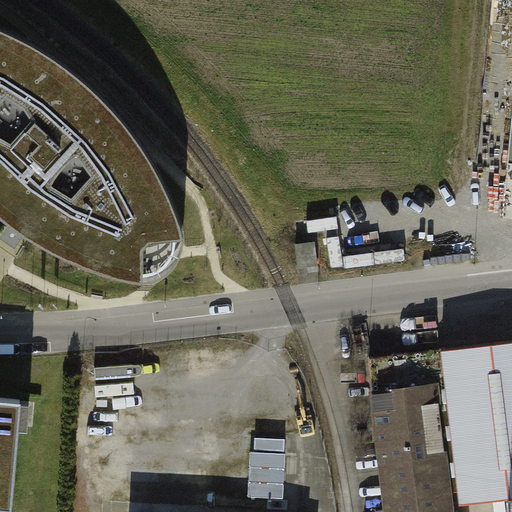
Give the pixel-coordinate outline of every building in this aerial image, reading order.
[(0,209),(2,211),(32,228),(67,250),(112,268),(149,273),(164,270),(179,265),(189,247),(190,216),(168,169),(140,127),(107,85),(63,46),(0,15),(0,209)] [(375,391),(372,391),(386,511),(459,511),(459,507),(511,501),(511,341),(371,359),(375,391)] [(19,511),(28,405),(0,402),(0,511),(19,511)] [(287,454),(252,452),(249,497),(274,498),(275,484),(285,484),(287,454)] [(258,511),(259,507),(215,506),(217,459),(203,459),(203,471),(130,468),(128,503),(130,503),(129,511),(258,511)] [(275,484),(274,498),(273,511),(299,511),(300,486),(285,484),(275,484)] [(90,508),(91,493),(80,493),(79,511),(108,511),(108,509),(90,508)]
